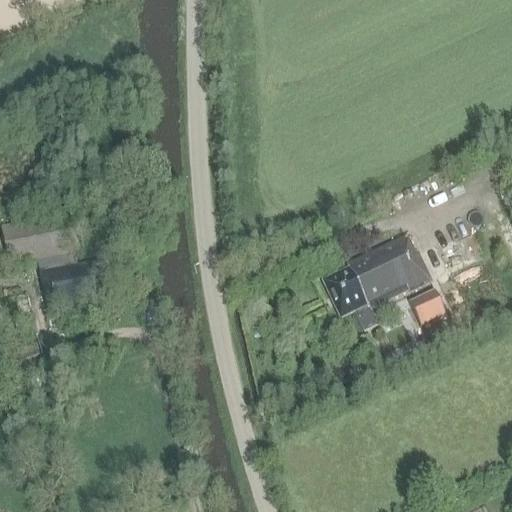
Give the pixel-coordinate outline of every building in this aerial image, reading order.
[(394,197),(400,210),(425,199),(419,186),(394,197)] [(74,256),(84,254),(76,215),(1,230),(10,269),(37,263),(40,274),(40,275),(50,321),(99,312),(98,309),(116,305),(111,282),(121,280),(117,262),(95,267),(94,264),(77,268),(74,256)] [(511,219),(495,228),(495,229),(511,267),(511,219)] [(369,313),(430,284),(416,255),(413,257),(405,240),(346,268),(349,273),(323,285),(340,321),(355,314),(364,334),(376,328),(369,313)] [(419,330),(446,317),(433,292),(406,305),(419,330)] [(511,304),(510,300),(487,311),(487,312),(494,327),(511,318),(511,304)] [(0,371),(6,387),(44,374),(35,347),(0,359),(0,371)]
